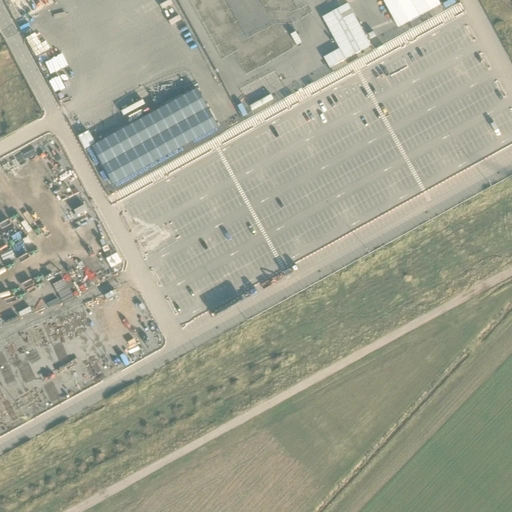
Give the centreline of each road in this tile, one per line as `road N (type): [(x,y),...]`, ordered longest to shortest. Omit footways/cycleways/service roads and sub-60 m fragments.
road 1 (track): [(67,511),(511,268)]
road 2 (unknown): [(119,238),(488,34)]
road 3 (unknown): [(106,213),(474,8)]
road 4 (unknown): [(134,266),(502,62)]
road 5 (unknown): [(149,296),(511,97)]
road 6 (unknown): [(164,324),(511,132)]
road 7 (unclassified): [(176,347),(511,162)]
road 8 (unclassified): [(55,117),(176,347)]
road 9 (unclassified): [(0,444),(176,347)]
